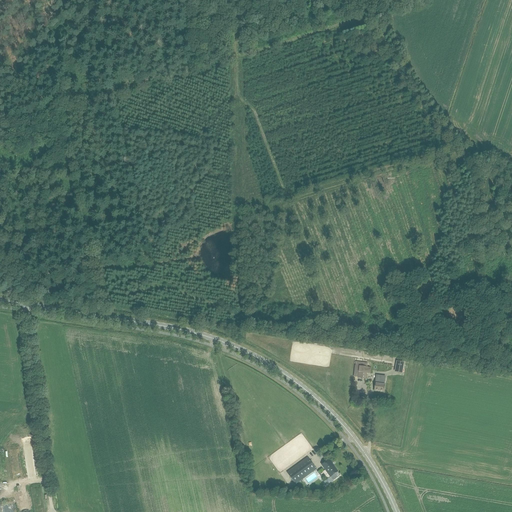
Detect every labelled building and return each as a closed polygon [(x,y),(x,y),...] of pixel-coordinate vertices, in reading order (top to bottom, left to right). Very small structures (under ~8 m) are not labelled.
[(396,361),(394,372),(402,374),(404,363),(396,361)] [(371,367),(367,367),(359,366),(355,365),(354,371),(359,372),(358,378),(366,379),(367,373),(370,374),(371,367)] [(383,391),(385,379),(385,376),(376,375),(375,383),(375,390),(383,391)] [(296,484),(313,472),(317,469),(308,457),(287,472),(296,484)] [(331,476),(334,474),(338,471),(332,463),(333,462),(331,458),(322,465),(331,476)] [(305,480),(309,486),(322,479),(319,473),(305,480)] [(22,511),(21,499),(0,501),(0,511),(22,511)]
